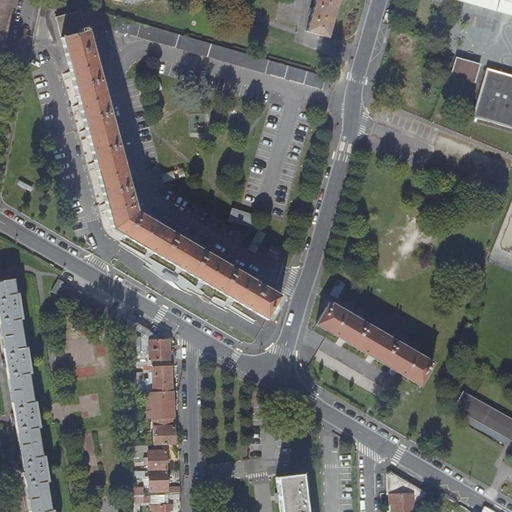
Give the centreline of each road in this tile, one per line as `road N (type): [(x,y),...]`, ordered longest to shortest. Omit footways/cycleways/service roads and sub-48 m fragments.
road 1 (residential): [(275,379),(343,157),(380,0)]
road 2 (residential): [(191,333),(0,220)]
road 3 (residential): [(191,333),(194,511)]
road 4 (residential): [(496,511),(368,437)]
road 5 (residential): [(0,124),(28,0)]
